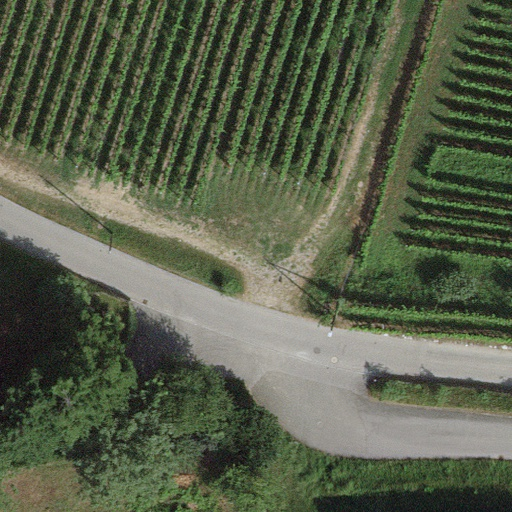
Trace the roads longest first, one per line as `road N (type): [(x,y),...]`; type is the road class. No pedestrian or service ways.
road 1 (unclassified): [(0,220),(271,337),(511,364)]
road 2 (track): [(412,0),(381,99),(271,337)]
